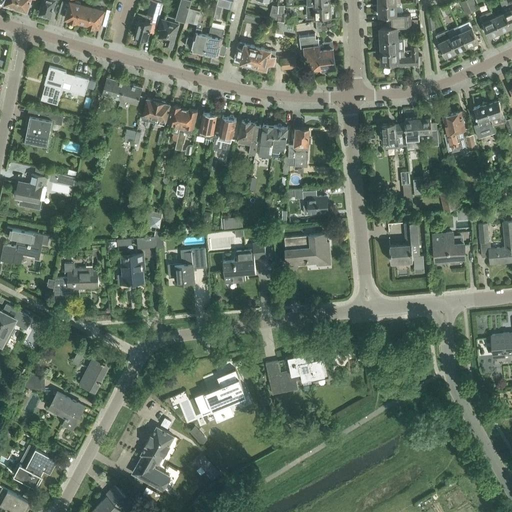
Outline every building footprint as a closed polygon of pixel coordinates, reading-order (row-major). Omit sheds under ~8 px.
[(28,9),(30,0),(17,0),(16,6),(28,9)] [(51,15),(55,0),(42,0),(40,11),(51,15)] [(77,20),(82,1),(77,0),(68,0),(70,0),(65,17),(69,18),(69,19),(77,21),(77,20)] [(94,0),(93,4),(88,23),(88,24),(96,26),(96,25),(100,27),(106,8),(100,6),(102,1),(97,0),(94,0)] [(147,38),(152,21),(152,19),(158,21),(163,2),(155,0),(152,0),(149,14),(136,11),(131,25),(138,27),(136,34),(135,34),(135,35),(138,36),(137,38),(140,38),(140,36),(147,38)] [(186,20),(190,5),(191,0),(180,0),(176,16),(167,13),(166,16),(164,16),(161,26),(163,27),(160,35),(166,37),(166,38),(165,43),(166,43),(167,45),(169,45),(171,45),(172,45),(179,20),(179,18),(186,20)] [(231,8),(234,1),(231,0),(217,0),(217,4),(231,8)] [(471,10),(466,0),(461,0),(460,1),(466,13),(471,10)] [(478,7),(474,0),(466,0),(471,10),(478,7)] [(88,23),(93,4),(82,1),(77,20),(88,23)] [(511,1),(503,6),(505,11),(511,26),(511,25),(511,1)] [(397,14),(396,2),(379,3),(379,15),(386,15),(386,21),(411,20),(411,14),(397,14)] [(314,3),(308,4),(308,17),(314,17),(332,16),(331,3),(314,4),(314,3)] [(209,33),(202,32),(204,22),(201,21),(204,12),(201,8),(190,5),(186,20),(197,23),(194,36),(188,35),(186,43),(187,44),(186,45),(192,46),(191,49),(205,53),(209,33)] [(494,16),(491,10),(481,15),(483,20),(483,21),(490,36),(494,34),(496,35),(500,33),(500,31),(501,31),(494,16)] [(511,26),(505,11),(494,16),(501,31),(511,26)] [(287,13),(278,12),(277,19),(286,21),(287,13)] [(246,13),(244,19),(260,23),(262,17),(246,13)] [(327,29),(326,19),(316,20),(318,30),(323,29),(327,29)] [(296,31),(295,24),(286,23),(286,21),(279,20),(275,34),(283,36),(284,29),(296,31)] [(397,26),(411,25),(411,20),(386,21),(387,26),(380,26),(380,39),(398,38),(397,26)] [(479,41),(472,26),(470,21),(458,26),(468,46),(468,45),(470,47),(474,45),(474,43),(479,41)] [(228,45),(221,43),(225,29),(211,25),(209,33),(205,53),(218,56),(219,53),(225,54),(228,45)] [(458,26),(448,31),(457,51),(468,46),(458,26)] [(447,30),(436,35),(446,56),(451,54),(452,55),(456,53),(456,51),(457,51),(448,31),(447,30)] [(319,48),(320,48),(318,38),(316,38),(315,33),(300,35),(302,46),(305,46),(305,54),(308,53),(309,58),(311,58),(312,67),(321,66),(319,48)] [(399,50),(398,38),(380,39),(381,51),(399,50)] [(335,66),(333,40),(324,41),(325,47),(320,48),(319,48),(321,66),(321,68),(335,66)] [(254,65),(258,45),(240,41),(238,46),(237,45),(235,55),(236,55),(234,60),(254,65)] [(274,64),(276,55),(276,50),(258,45),(254,65),(267,68),(268,63),(274,64)] [(423,63),(422,54),(418,55),(418,49),(412,49),(412,56),(405,56),(405,49),(399,50),(381,51),(382,63),(396,62),(396,65),(419,64),(419,63),(423,63)] [(296,65),(295,56),(281,57),(282,67),(296,65)] [(85,94),(89,78),(66,72),(66,70),(51,66),(41,99),(57,104),(64,80),(73,83),(71,89),(79,91),(78,92),(85,94)] [(120,99),(125,81),(107,76),(102,93),(120,99)] [(138,103),(143,86),(125,81),(120,99),(119,103),(125,104),(126,100),(138,103)] [(155,117),(159,99),(154,98),(153,99),(148,98),(143,114),(144,114),(142,120),(153,122),(155,117)] [(503,112),(499,98),(486,102),(494,124),(506,120),(510,132),(511,131),(511,119),(511,117),(506,118),(504,112),(503,112)] [(155,117),(153,122),(165,125),(171,103),(165,102),(165,101),(159,99),(155,117)] [(494,124),(486,102),(474,106),(480,122),(474,124),(478,137),(496,131),(494,124)] [(180,128),(185,108),(181,107),(181,106),(173,104),(167,127),(174,129),(175,126),(180,128)] [(64,114),(34,108),(33,114),(31,114),(25,139),(48,144),(52,121),(62,124),(64,114)] [(193,132),(198,110),(190,108),(190,109),(185,108),(180,128),(185,129),(185,131),(193,132)] [(461,110),(444,114),(447,132),(445,133),(449,152),(467,148),(463,129),(465,129),(461,110)] [(198,127),(197,136),(205,138),(205,135),(213,137),(217,113),(215,113),(215,111),(211,111),(210,112),(204,111),(201,128),(198,127)] [(230,141),(237,118),(235,117),(234,116),(231,115),(229,116),(224,115),(220,131),(216,131),(213,148),(222,150),(222,148),(228,149),(230,141)] [(438,128),(437,121),(431,121),(431,116),(418,117),(421,153),(424,152),(423,139),(428,138),(434,144),(439,143),(439,142),(443,142),(441,133),(441,128),(438,128)] [(418,117),(405,118),(405,123),(407,139),(407,145),(408,147),(419,146),(419,153),(421,153),(418,117)] [(256,154),(261,123),(261,122),(260,121),(257,121),(256,121),(250,120),(249,119),(245,118),(244,119),(243,119),(240,136),(239,141),(251,144),(249,152),(256,154)] [(261,139),(259,155),(272,157),(272,151),(273,146),(276,125),(263,123),(261,139)] [(273,146),(273,151),(280,152),(280,150),(284,150),(288,126),(284,125),(283,124),(278,123),(277,124),(276,124),(276,125),(273,146)] [(407,139),(405,123),(395,123),(381,124),(382,133),(380,134),(380,138),(382,138),(383,148),(398,147),(398,145),(407,145),(407,139)] [(308,166),(309,142),(311,142),(311,137),(309,137),(310,127),(301,126),(301,127),(297,127),(296,127),(296,135),(295,135),(295,144),(290,144),(289,155),(289,164),(295,165),(308,166)] [(135,141),(138,131),(127,128),(125,139),(126,139),(125,144),(127,144),(126,149),(132,150),(134,141),(135,141)] [(477,148),(474,133),(466,135),(469,150),(477,148)] [(40,200),(44,184),(47,184),(48,176),(33,173),(31,184),(19,181),(16,196),(19,197),(18,202),(39,207),(41,200),(40,200)] [(457,206),(452,181),(439,184),(445,209),(457,206)] [(183,195),(186,183),(180,182),(178,184),(177,192),(178,195),(183,195)] [(329,211),(327,194),(317,195),(317,189),(303,190),(304,213),(309,212),(309,213),(329,211)] [(148,217),(162,218),(163,205),(148,205),(148,217)] [(226,206),(226,219),(245,218),(245,206),(226,206)] [(470,209),(457,210),(458,219),(471,218),(470,209)] [(482,256),(490,255),(490,262),(511,260),(511,219),(503,220),(505,245),(491,247),(491,240),(490,240),(488,221),(479,222),(480,241),(481,241),(482,256)] [(181,220),(179,232),(196,231),(196,220),(181,220)] [(406,243),(390,244),(391,261),(413,260),(413,259),(414,259),(415,267),(423,267),(423,254),(413,255),(413,253),(420,253),(418,221),(404,222),(406,243)] [(8,226),(6,235),(18,237),(16,245),(4,243),(1,259),(22,263),(24,252),(36,254),(35,257),(40,258),(45,233),(8,226)] [(455,241),(454,230),(434,232),(436,259),(451,258),(451,257),(465,256),(464,240),(455,241)] [(327,241),(326,232),(310,233),(310,234),(285,236),(286,248),(286,254),(287,264),(299,263),(299,262),(307,261),(307,262),(329,261),(328,249),(330,249),(330,241),(327,241)] [(256,271),(255,257),(266,256),(265,241),(253,242),(254,248),(237,249),(238,257),(223,259),(225,282),(246,280),(245,272),(256,271)] [(146,268),(144,250),(143,251),(142,245),(132,246),(132,248),(122,249),(122,252),(123,272),(120,273),(120,282),(130,281),(130,283),(132,283),(132,281),(144,280),(143,268),(146,268)] [(194,266),(201,266),(200,249),(199,247),(191,247),(191,250),(183,250),(184,262),(175,263),(168,264),(169,276),(176,275),(177,281),(195,280),(194,266)] [(100,287),(99,269),(94,269),(94,266),(75,267),(75,262),(65,262),(65,270),(68,270),(68,276),(56,276),(53,294),(75,293),(75,287),(100,287)] [(29,315),(18,309),(8,303),(4,311),(0,308),(0,344),(1,343),(2,343),(14,321),(23,326),(29,315)] [(40,339),(45,324),(34,320),(29,336),(40,339)] [(511,332),(492,334),(495,356),(505,355),(505,352),(511,351),(511,332)] [(83,338),(75,352),(82,356),(89,341),(83,338)] [(325,373),(320,350),(311,352),(311,350),(288,355),(288,357),(291,368),(280,370),(278,359),(266,362),(272,389),(297,384),(296,379),(303,378),(303,379),(303,378),(312,377),(325,373)] [(96,391),(106,372),(110,365),(93,356),(79,383),(96,391)] [(208,390),(195,395),(203,413),(247,395),(236,368),(226,373),(232,386),(224,389),(222,384),(212,388),(213,389),(208,391),(208,390)] [(45,390),(46,376),(32,370),(24,384),(33,389),(45,390)] [(73,427),(84,405),(57,391),(49,406),(66,415),(63,422),(73,427)] [(151,434),(146,443),(147,444),(142,453),(143,454),(133,472),(162,488),(170,475),(153,465),(155,460),(158,462),(163,453),(164,454),(170,444),(169,444),(174,435),(157,425),(152,434),(151,434)] [(208,438),(195,425),(190,430),(202,443),(208,438)] [(51,463),(55,456),(30,443),(23,457),(25,458),(22,463),(20,462),(14,474),(35,485),(48,461),(51,463)] [(212,450),(207,454),(211,459),(216,454),(212,450)] [(25,511),(32,500),(3,485),(0,490),(0,502),(7,506),(4,511),(25,511)] [(123,508),(131,500),(116,485),(102,499),(103,500),(96,508),(97,508),(93,511),(123,511),(125,510),(123,508)] [(147,486),(143,493),(150,497),(154,490),(147,486)] [(128,488),(125,492),(133,497),(136,493),(128,488)]
